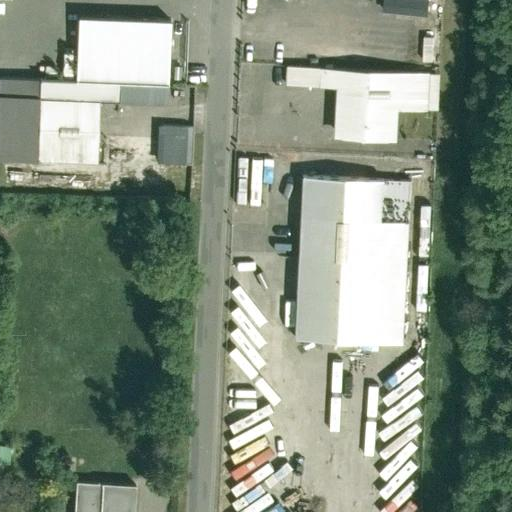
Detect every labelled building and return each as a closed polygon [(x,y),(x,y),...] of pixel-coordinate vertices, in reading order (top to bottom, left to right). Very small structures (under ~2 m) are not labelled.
[(381,0),(380,9),(427,13),(428,0),(381,0)] [(79,16),(76,80),(167,84),(170,20),(79,16)] [(422,58),(434,58),(435,34),(422,34),(422,58)] [(440,74),(283,67),(282,86),(331,88),(329,138),(394,141),(396,111),(438,113),(440,74)] [(0,77),(0,94),(99,99),(167,101),(167,84),(76,80),(0,77)] [(99,99),(0,94),(0,156),(96,160),(99,99)] [(187,126),(159,124),(157,160),(185,162),(187,126)] [(410,184),(298,177),(288,337),(400,344),(410,184)] [(133,511),(136,484),(79,480),(76,511),(133,511)]
